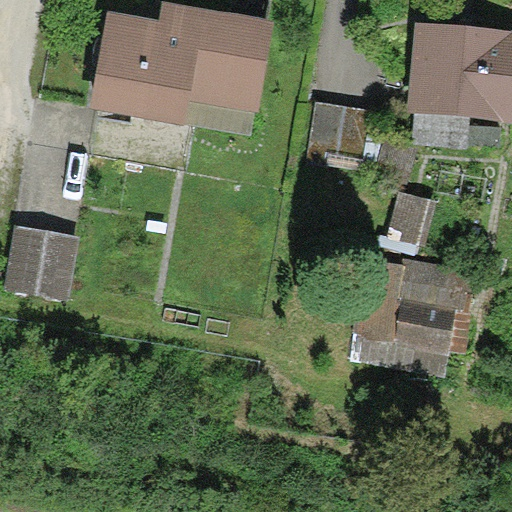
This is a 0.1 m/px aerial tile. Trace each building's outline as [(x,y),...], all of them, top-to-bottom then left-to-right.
[(111,14),(93,111),(189,129),(193,107),(260,119),(277,25),(184,8),(162,4),(158,23),(111,14)] [(511,126),(511,35),(467,31),(418,26),(409,116),(416,117),(413,148),(467,153),(470,123),(511,126)] [(373,115),(316,105),(306,161),(363,171),(373,115)] [(439,204),(403,194),(390,239),(427,249),(439,204)] [(82,239),(21,227),(9,290),(70,302),(82,239)] [(458,313),(404,304),(397,347),(451,356),(458,313)]
